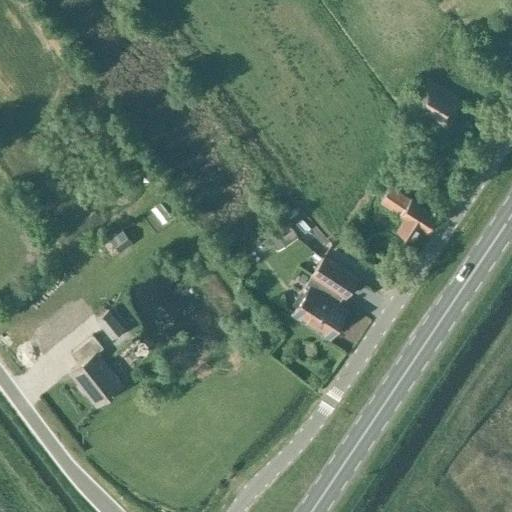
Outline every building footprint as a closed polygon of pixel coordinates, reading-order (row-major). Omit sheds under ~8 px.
[(462,100),(426,77),(408,105),(444,128),(462,100)] [(437,214),(411,197),(410,198),(391,185),(380,201),(405,217),(398,229),(411,238),(419,226),(426,231),(437,214)] [(156,199),(148,206),(160,220),(168,213),(156,199)] [(361,207),(354,216),(364,223),(370,214),(361,207)] [(298,238),(290,225),(269,237),(277,250),(298,238)] [(132,242),(123,230),(109,240),(119,252),(132,242)] [(328,339),(345,312),(347,309),(336,302),(340,295),(344,297),(357,278),(321,255),(309,274),(310,275),(304,283),(307,285),(288,313),(328,339)] [(0,304),(4,309),(19,297),(9,284),(0,291),(0,304)] [(123,329),(107,309),(95,319),(111,339),(123,329)] [(79,363),(70,371),(96,404),(121,383),(96,351),(102,346),(92,334),(70,352),(79,363)] [(42,372),(58,359),(48,346),(32,359),(42,372)]
